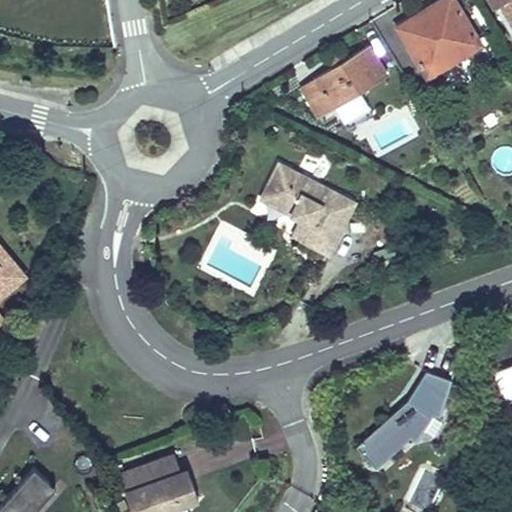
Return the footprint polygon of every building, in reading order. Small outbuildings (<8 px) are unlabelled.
[(454,52),(458,56),(480,43),(453,0),(440,0),(397,27),(424,70),(454,52)] [(511,0),(490,0),(495,6),(500,3),(511,22),(511,0)] [(341,62),(335,66),(302,86),(319,116),(387,75),(368,45),(341,62)] [(460,60),(458,56),(454,52),(424,70),(430,79),(460,60)] [(331,60),(335,66),(341,62),(338,56),(331,60)] [(270,107),(277,102),(270,91),(263,96),(270,107)] [(300,217),(297,221),(289,237),(328,257),(356,202),(277,162),(257,201),(288,217),(291,212),(300,217)] [(288,217),(297,221),(300,217),(291,212),(288,217)] [(0,320),(2,319),(0,316),(0,295),(23,275),(0,247),(0,320)] [(511,364),(493,372),(504,403),(511,399),(511,364)] [(452,377),(426,369),(407,399),(356,446),(376,468),(410,436),(416,439),(433,411),(440,414),(452,377)] [(182,471),(175,454),(149,463),(155,480),(182,471)] [(155,480),(149,463),(109,477),(116,495),(125,492),(132,511),(152,511),(190,499),(197,497),(191,478),(185,480),(182,471),(155,480)] [(0,511),(29,511),(55,484),(33,464),(0,500),(0,511)] [(191,478),(188,469),(182,471),(185,480),(191,478)]
